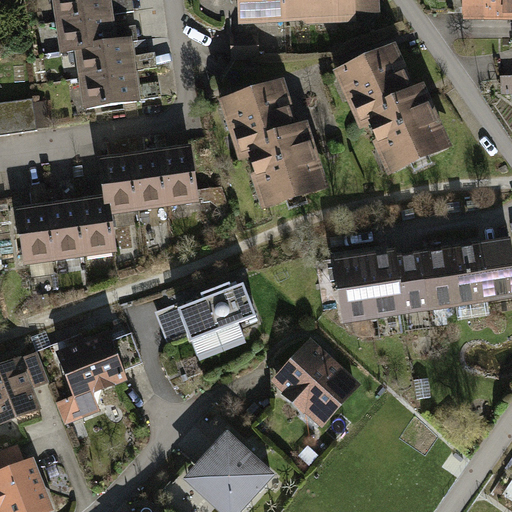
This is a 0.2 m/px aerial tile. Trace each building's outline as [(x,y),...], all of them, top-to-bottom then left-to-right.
[(257,46),(279,45),(277,0),(232,0),(234,46),(227,47),(228,74),(258,73),(257,46)] [(352,0),(277,0),(279,45),(354,44),(353,33),(378,32),(378,5),(352,5),(352,0)] [(511,0),(460,0),(461,42),(511,41),(511,0)] [(52,8),(56,37),(107,30),(103,1),(52,8)] [(56,37),(60,66),(75,64),(111,59),(107,30),(56,37)] [(75,64),(79,94),(130,86),(125,57),(111,59),(75,64)] [(392,59),(333,84),(358,141),(365,137),(396,190),(452,157),(418,99),(412,103),(392,59)] [(79,94),(83,123),(134,115),(130,86),(79,94)] [(267,227),(331,201),(305,137),(302,138),(288,90),(215,113),(235,175),(245,172),(267,227)] [(511,91),(492,91),(492,109),(511,109),(511,91)] [(30,109),(0,113),(0,144),(34,139),(30,109)] [(185,159),(152,164),(160,222),(193,218),(185,159)] [(152,164),(119,169),(127,227),(160,222),(152,164)] [(119,169),(85,173),(92,220),(94,232),(127,227),(119,169)] [(92,220),(59,225),(68,283),(101,278),(94,232),(92,220)] [(59,225),(26,229),(35,288),(68,283),(59,225)] [(26,229),(0,233),(0,282),(2,293),(35,288),(26,229)] [(482,250),(453,254),(459,302),(511,293),(511,266),(510,251),(483,255),(482,250)] [(453,254),(424,259),(431,306),(459,302),(453,254)] [(394,257),(364,262),(373,315),(402,310),(395,263),(394,257)] [(424,259),(395,263),(402,310),(431,306),(424,259)] [(364,262),(336,266),(344,319),(373,315),(364,262)] [(191,341),(256,316),(244,285),(234,289),(232,284),(202,296),(204,300),(179,310),(191,341)] [(107,360),(104,353),(56,371),(79,433),(97,426),(92,411),(121,400),(118,390),(140,382),(129,352),(107,360)] [(322,445),(363,398),(311,355),(271,403),(322,445)] [(23,375),(0,383),(0,442),(43,427),(23,375)] [(257,511),(276,491),(225,446),(181,497),(197,511),(257,511)] [(44,511),(32,478),(26,481),(19,461),(0,468),(0,511),(44,511)]
